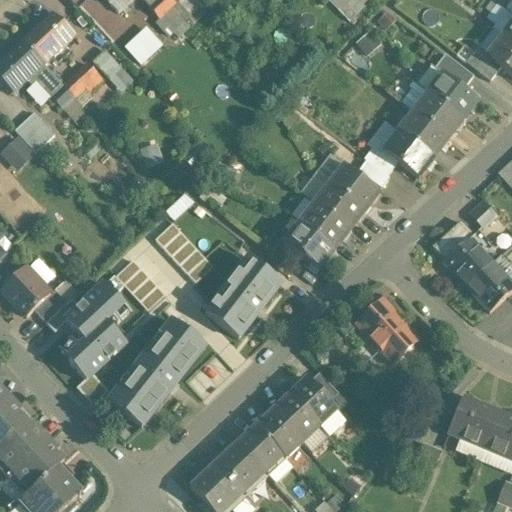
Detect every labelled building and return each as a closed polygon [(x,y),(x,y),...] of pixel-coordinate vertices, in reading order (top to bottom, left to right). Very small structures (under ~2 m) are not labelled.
[(103,0),(118,16),(135,0),(103,0)] [(159,0),(138,0),(148,10),(159,0)] [(171,11),(161,0),(159,0),(148,10),(159,22),(171,11)] [(182,0),(161,0),(171,11),(182,0)] [(206,14),(192,0),(182,0),(171,11),(184,25),(185,25),(189,29),(206,14)] [(347,23),(370,0),(369,0),(329,0),(327,3),(347,23)] [(159,22),(156,24),(169,39),(184,25),(171,11),(159,22)] [(52,16),(21,45),(43,69),(74,40),(52,16)] [(145,28),(123,49),(140,67),(162,46),(145,28)] [(511,47),(505,43),(505,42),(503,40),(496,50),(498,52),(491,61),(511,77),(511,47)] [(43,69),(21,45),(0,64),(0,84),(13,98),(32,80),(43,69)] [(121,72),(105,54),(93,65),(109,83),(121,72)] [(498,74),(474,55),(465,66),(490,85),(498,74)] [(474,79),(445,57),(434,71),(443,78),(477,104),(480,100),(466,89),(474,79)] [(87,67),(63,90),(74,101),(85,91),(89,96),(103,83),(87,67)] [(63,90),(43,69),(32,80),(51,101),(63,90)] [(121,72),(109,83),(121,96),(133,85),(121,72)] [(477,104),(443,78),(442,78),(435,88),(438,90),(431,99),(431,100),(462,124),(470,113),(477,104)] [(51,101),(62,113),(74,101),(63,90),(51,101)] [(462,124),(431,100),(431,99),(428,97),(420,107),(423,110),(417,118),(416,119),(447,143),(455,132),(462,124)] [(447,143),(416,119),(417,118),(414,116),(406,126),(409,129),(402,137),(402,138),(432,162),(433,162),(441,151),(440,151),(447,143)] [(34,117),(14,135),(19,140),(35,157),(54,139),(34,117)] [(432,162),(402,138),(402,137),(399,135),(391,146),(394,149),(387,158),(418,181),(426,170),(432,162)] [(20,171),(35,157),(19,140),(4,154),(20,171)] [(145,169),(163,163),(156,144),(138,150),(145,169)] [(395,170),(372,152),(364,163),(366,164),(387,180),(388,179),(395,170)] [(387,180),(366,164),(356,178),(378,196),(389,181),(388,179),(387,180)] [(511,174),(507,169),(498,177),(511,192),(511,174)] [(356,178),(345,170),(336,181),(339,184),(333,191),(333,192),(364,216),(372,206),(372,205),(379,196),(378,196),(356,178)] [(364,216),(333,192),(333,191),(330,189),(322,199),(325,201),(318,210),(349,235),(357,225),(357,224),(364,216)] [(165,212),(172,221),(191,206),(185,197),(165,212)] [(18,231),(36,218),(24,202),(6,215),(18,231)] [(484,205),(469,218),(482,232),(496,219),(484,205)] [(315,208),(308,218),(311,220),(304,229),(303,230),(334,253),(334,254),(342,243),(349,235),(318,210),(315,208)] [(460,225),(432,251),(445,265),(469,242),(470,243),(474,240),(460,225)] [(195,284),(212,268),(171,226),(154,242),(195,284)] [(334,253),(303,230),(304,229),(301,227),(293,236),(296,239),(289,248),(320,272),(327,262),(334,253)] [(470,243),(469,242),(445,265),(444,266),(467,291),(491,268),(482,258),(483,257),(470,243)] [(248,261),(206,316),(238,342),(281,287),(248,261)] [(133,262),(115,277),(145,310),(162,295),(133,262)] [(501,279),(491,268),(467,291),(490,316),(511,295),(511,288),(502,278),(501,279)] [(50,298),(25,271),(1,293),(27,321),(34,314),(51,299),(50,298)] [(104,289),(65,325),(84,346),(66,363),(86,385),(125,348),(105,327),(124,310),(104,289)] [(51,299),(34,314),(46,326),(66,307),(54,294),(50,298),(51,299)] [(418,343),(383,305),(372,315),(357,328),(393,367),(418,343)] [(364,306),(337,330),(345,339),(357,328),(372,315),(364,306)] [(173,325),(110,404),(142,430),(205,350),(173,325)] [(338,397),(319,376),(309,386),(329,406),(338,397)] [(309,386),(306,382),(289,398),(319,431),(327,440),(344,424),(335,415),(336,414),(335,413),(329,406),(309,386)] [(0,412),(11,403),(0,391),(0,412)] [(338,397),(329,406),(335,413),(345,404),(338,397)] [(319,431),(289,398),(272,415),(302,447),(319,431)] [(497,417),(460,401),(446,437),(482,452),(497,417)] [(11,403),(0,412),(0,449),(26,425),(18,417),(21,414),(11,403)] [(302,447),(272,415),(255,431),(280,458),(285,463),(302,447)] [(511,422),(497,417),(482,452),(511,464),(511,422)] [(26,425),(0,449),(0,473),(6,481),(47,443),(35,430),(33,432),(26,425)] [(280,458),(255,431),(237,447),(264,476),(264,477),(266,478),(275,470),(272,466),(280,458)] [(47,443),(6,481),(16,492),(21,487),(29,496),(57,471),(63,466),(54,457),(57,454),(47,443)] [(264,476),(237,447),(215,467),(242,497),(264,477),(264,476)] [(440,456),(421,448),(413,468),(432,475),(440,456)] [(242,497),(215,467),(190,491),(209,511),(231,511),(245,500),(242,497)] [(29,496),(21,505),(27,511),(64,511),(81,497),(57,471),(29,496)] [(511,511),(511,489),(503,486),(495,506),(511,511)] [(334,493),(313,511),(314,511),(339,511),(346,506),(334,493)]
